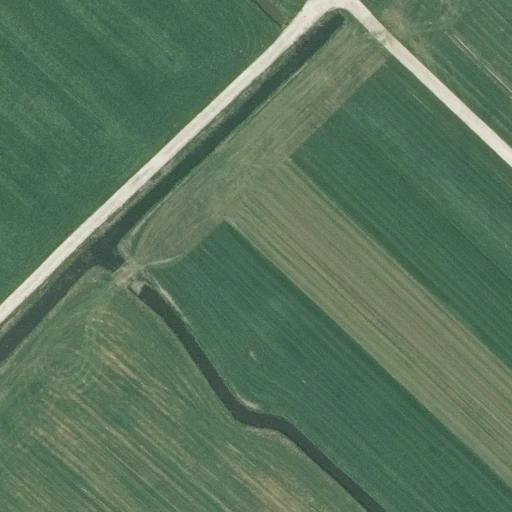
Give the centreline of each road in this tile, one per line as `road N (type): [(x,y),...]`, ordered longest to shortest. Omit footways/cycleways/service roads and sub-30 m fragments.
road 1 (track): [(0,318),(333,0)]
road 2 (track): [(511,160),(343,0)]
